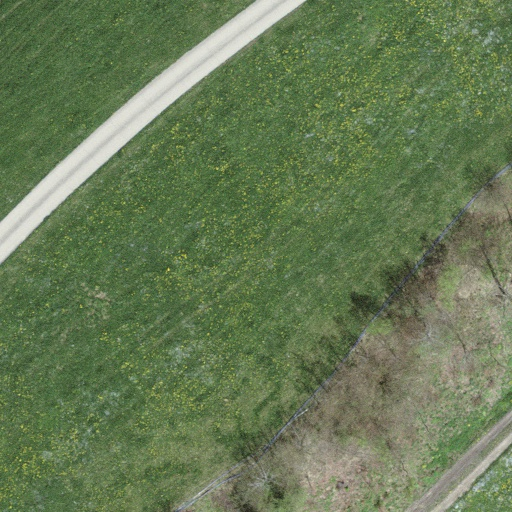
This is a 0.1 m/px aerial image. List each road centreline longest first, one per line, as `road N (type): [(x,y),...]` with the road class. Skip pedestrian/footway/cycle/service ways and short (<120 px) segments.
road 1 (unclassified): [(0,250),(284,0)]
road 2 (track): [(398,511),(511,409)]
